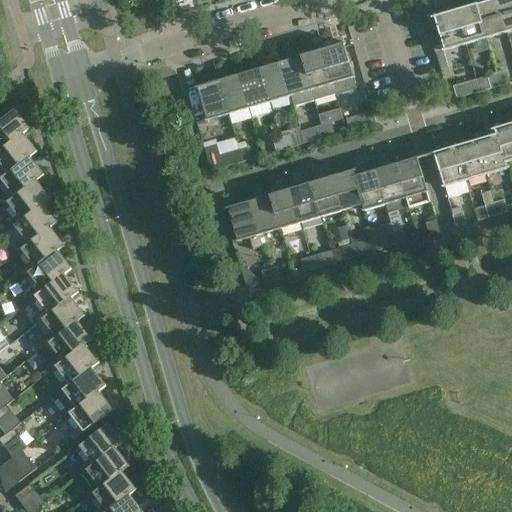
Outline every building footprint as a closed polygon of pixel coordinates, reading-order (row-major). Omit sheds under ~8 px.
[(497,0),(495,0),(476,6),(486,39),(507,33),(497,0)] [(511,0),(497,0),(507,33),(511,31),(511,0)] [(476,6),(456,12),(465,46),(486,39),(476,6)] [(465,46),(456,12),(434,18),(444,52),(465,46)] [(343,45),(342,45),(322,51),(335,95),(356,89),(343,45)] [(322,51),(302,57),(301,57),(314,101),(335,95),(322,51)] [(301,57),(281,63),(291,97),(294,107),(314,101),(301,57)] [(281,63),(260,69),(270,103),(291,97),(281,63)] [(260,69),(259,69),(239,75),(249,109),(270,103),(260,69)] [(506,71),(497,74),(500,87),(510,84),(506,71)] [(497,74),(487,77),(490,89),(500,87),(497,74)] [(239,75),(219,81),(218,81),(228,115),(249,109),(239,75)] [(453,87),(456,100),(479,93),(476,80),(453,87)] [(218,81),(218,82),(197,88),(207,122),(228,115),(218,81)] [(0,152),(23,134),(30,129),(16,110),(0,122),(0,152)] [(376,123),(372,112),(345,120),(349,131),(376,123)] [(325,138),(335,135),(331,123),(322,126),(325,138)] [(506,164),(511,161),(511,124),(494,130),(496,136),(497,136),(505,164),(506,164)] [(325,138),(322,126),(312,129),(315,141),(325,138)] [(23,134),(0,152),(0,180),(30,158),(37,152),(23,134)] [(280,138),(284,150),(291,148),(288,136),(280,138)] [(497,136),(496,136),(476,142),(486,176),(507,169),(506,164),(505,164),(497,136)] [(284,150),(280,138),(272,140),(276,153),(284,150)] [(476,142),(455,148),(465,182),(486,176),(476,142)] [(239,150),(231,152),(220,156),(217,145),(204,149),(211,172),(242,162),(239,150)] [(246,148),(239,150),(242,162),(250,160),(246,148)] [(455,148),(434,154),(444,188),(465,182),(455,148)] [(0,200),(0,203),(3,207),(37,181),(44,176),(30,158),(0,180),(0,189),(6,197),(0,200)] [(417,159),(397,165),(396,166),(409,208),(430,202),(417,159)] [(396,166),(375,172),(385,205),(388,215),(409,208),(396,166)] [(353,172),(332,178),(342,212),(362,206),(363,206),(354,178),(355,178),(353,172)] [(375,172),(355,178),(354,178),(363,206),(362,206),(364,212),(385,205),(375,172)] [(332,178),(312,184),(311,184),(321,218),(342,212),(332,178)] [(51,199),(37,181),(3,207),(13,220),(6,225),(10,231),(44,205),(51,199)] [(311,184),(291,190),(301,224),(321,218),(311,184)] [(270,196),(280,230),(301,224),(291,190),(270,196)] [(481,194),(485,206),(493,204),(490,192),(481,194)] [(270,196),(249,202),(259,236),(280,230),(270,196)] [(504,200),(494,203),(498,216),(507,213),(504,200)] [(259,236),(249,202),(228,209),(231,220),(236,235),(238,242),(249,239),(252,250),(262,248),(259,236)] [(498,216),(494,203),(493,204),(485,206),(488,218),(498,216)] [(17,254),(51,228),(58,223),(44,205),(10,231),(3,236),(17,254)] [(462,213),(452,216),(456,228),(466,225),(462,213)] [(230,237),(236,235),(231,220),(226,222),(230,237)] [(439,233),(435,221),(426,224),(429,236),(439,233)] [(350,239),(348,233),(346,224),(333,228),(338,243),(350,239)] [(19,272),(23,277),(58,251),(65,246),(51,228),(17,254),(26,267),(19,272)] [(397,245),(407,243),(403,230),(393,233),(397,245)] [(397,245),(393,233),(384,236),(387,248),(397,245)] [(362,242),(366,255),(375,252),(372,240),(362,242)] [(335,264),(356,258),(352,245),(331,251),(335,264)] [(72,270),(58,251),(23,277),(33,290),(26,296),(30,301),(65,275),(72,270)] [(314,270),(324,267),(320,255),(311,258),(314,270)] [(314,270),(311,258),(301,260),(305,273),(314,270)] [(277,267),(269,270),(273,282),(280,280),(278,271),(277,267)] [(273,282),(269,270),(261,272),(265,284),(273,282)] [(33,319),(37,324),(72,298),(79,293),(68,279),(65,275),(30,301),(40,314),(33,319)] [(85,316),(72,298),(37,324),(47,337),(40,342),(44,348),(78,322),(85,316)] [(47,366),(51,371),(85,345),(92,340),(78,322),(44,348),(54,361),(47,366)] [(54,389),(58,395),(92,369),(99,363),(85,345),(51,371),(61,384),(54,389)] [(51,400),(65,419),(99,392),(106,387),(92,369),(58,395),(51,400)] [(113,411),(102,396),(99,392),(65,419),(75,432),(68,437),(72,442),(113,411)] [(0,410),(0,420),(9,414),(4,407),(0,410)] [(123,443),(109,425),(74,451),(84,464),(77,469),(82,475),(116,449),(123,443)] [(11,431),(8,433),(0,439),(0,442),(3,447),(16,437),(11,431)] [(84,493),(88,498),(123,472),(130,467),(116,449),(82,475),(91,488),(84,493)] [(22,451),(0,467),(0,477),(5,492),(5,493),(36,470),(22,451)] [(123,472),(88,498),(98,511),(96,511),(108,511),(130,496),(136,490),(127,479),(127,477),(126,476),(123,472)] [(27,487),(15,496),(20,502),(32,493),(27,487)] [(142,511),(130,496),(108,511),(142,511)]
